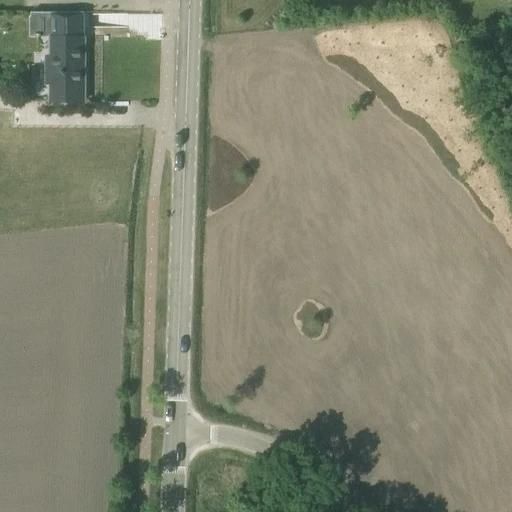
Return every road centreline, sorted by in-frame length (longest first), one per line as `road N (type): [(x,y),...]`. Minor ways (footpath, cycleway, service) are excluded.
road 1 (secondary): [(174,430),(189,0)]
road 2 (unclassified): [(334,511),(275,452),(174,430)]
